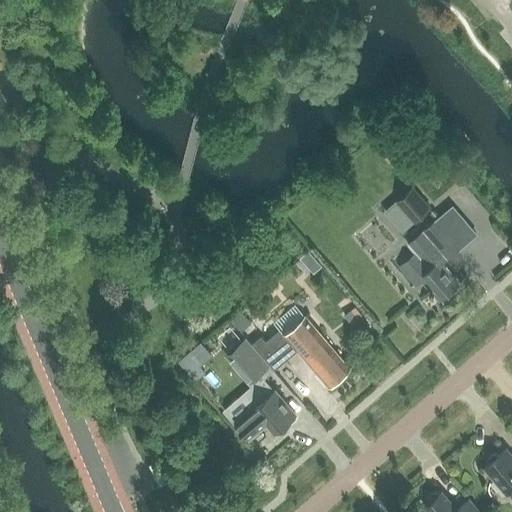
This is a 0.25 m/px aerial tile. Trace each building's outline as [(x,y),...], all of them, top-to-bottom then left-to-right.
[(399,197),(397,199),(414,219),(429,206),(408,182),(396,193),(399,197)] [(475,232),(452,206),(408,244),(416,254),(401,267),(416,283),(423,277),(441,297),(457,283),(448,272),(450,271),(441,261),(475,232)] [(311,264),(299,274),(309,287),(321,278),(311,264)] [(353,312),(345,318),(353,328),(361,322),(353,312)] [(283,361),(297,349),(328,386),(349,367),(305,315),(283,334),(280,330),(266,341),(262,336),(251,345),(273,370),(283,361)] [(246,339),(226,356),(252,386),(262,378),(263,379),(273,370),(251,345),(246,339)] [(179,361),(194,379),(203,371),(198,365),(188,353),(179,361)] [(242,395),(224,411),(235,424),(248,439),(266,423),(274,432),(295,414),(274,390),(273,391),(263,379),(262,378),(252,386),(251,387),(242,395)] [(511,455),(506,448),(498,455),(493,453),(486,459),(487,464),(483,468),(505,494),(510,490),(511,492),(511,455)] [(477,511),(467,499),(455,509),(440,492),(438,494),(436,492),(432,492),(424,498),(424,502),(426,505),(424,507),(428,511),(477,511)]
